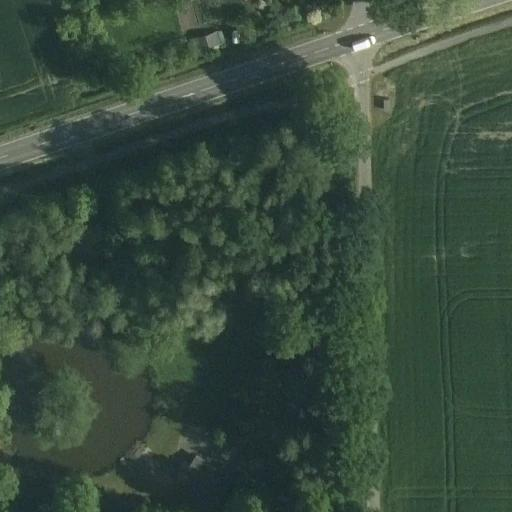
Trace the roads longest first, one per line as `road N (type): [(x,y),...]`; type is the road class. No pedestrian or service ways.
road 1 (unclassified): [(367,511),(360,38)]
road 2 (secondary): [(360,38),(0,158)]
road 3 (secondary): [(478,0),(360,38)]
